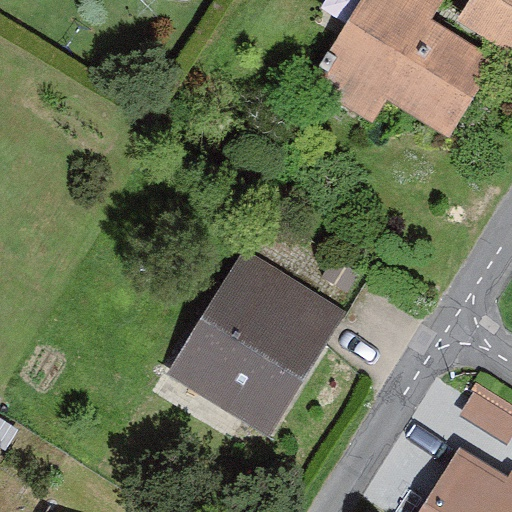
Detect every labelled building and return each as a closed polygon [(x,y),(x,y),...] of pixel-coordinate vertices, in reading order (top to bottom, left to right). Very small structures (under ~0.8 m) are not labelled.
[(440,0),(357,0),(309,79),(373,118),(387,95),(449,134),(497,56),(431,15),(440,0)] [(511,0),(464,0),(455,20),(511,47),(511,0)] [(240,251),(160,375),(262,441),(342,317),(240,251)] [(511,408),(475,395),(467,416),(508,432),(511,422),(511,408)] [(511,511),(511,474),(460,443),(417,511),(511,511)]
